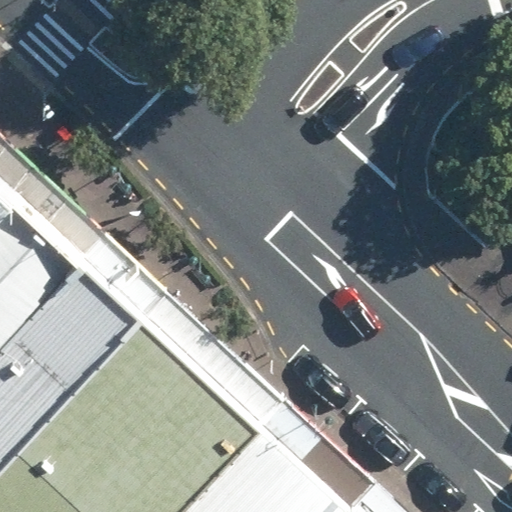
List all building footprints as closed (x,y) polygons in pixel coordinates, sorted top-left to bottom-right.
[(0,179),(13,165),(0,153),(0,179)] [(0,438),(146,286),(13,165),(0,179),(0,438)] [(148,511),(262,395),(146,286),(0,438),(0,511),(148,511)] [(357,483),(262,395),(148,511),(328,511),(341,500),(357,483)] [(353,511),(341,500),(328,511),(353,511)]
